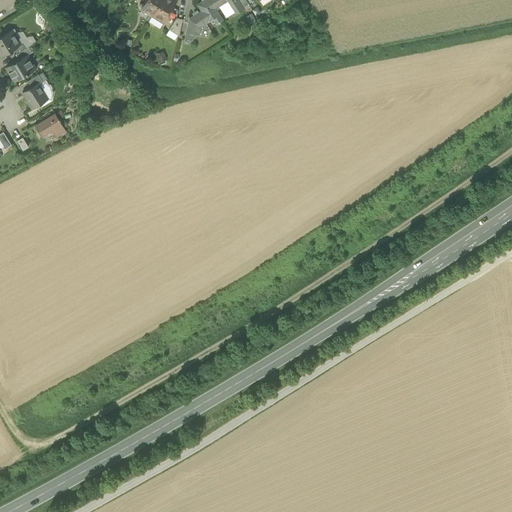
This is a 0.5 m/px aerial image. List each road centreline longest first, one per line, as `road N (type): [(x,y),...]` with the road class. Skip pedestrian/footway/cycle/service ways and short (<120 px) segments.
road 1 (track): [(511,152),(261,320),(29,453),(0,404)]
road 2 (primary): [(10,511),(232,387),(511,209)]
road 3 (track): [(511,250),(83,511)]
